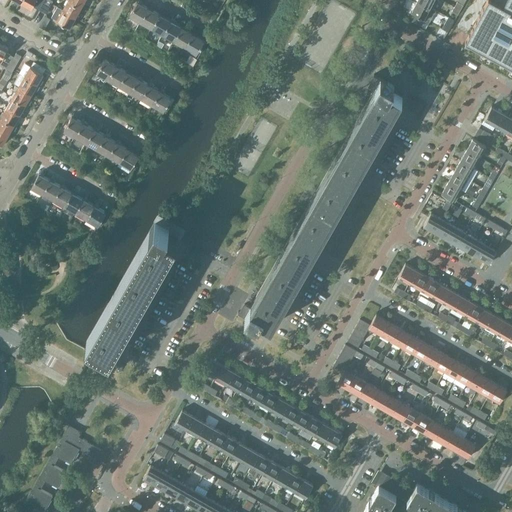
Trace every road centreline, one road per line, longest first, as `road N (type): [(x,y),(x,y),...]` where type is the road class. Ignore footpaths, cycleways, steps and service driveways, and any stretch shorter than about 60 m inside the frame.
road 1 (residential): [(204,328),(375,17)]
road 2 (residential): [(349,493),(167,389)]
road 3 (residential): [(393,237),(483,81)]
road 4 (residential): [(511,378),(361,292)]
road 5 (residential): [(150,418),(0,333)]
road 6 (residential): [(511,461),(485,491),(382,434)]
road 7 (residential): [(375,17),(483,81)]
road 8 (residential): [(160,511),(119,485),(119,470),(150,418)]
